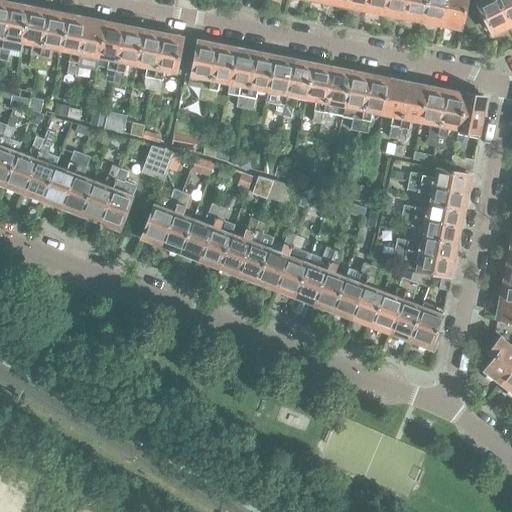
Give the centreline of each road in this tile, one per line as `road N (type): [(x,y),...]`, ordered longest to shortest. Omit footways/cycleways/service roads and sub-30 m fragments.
road 1 (residential): [(458,412),(0,238)]
road 2 (residential): [(511,84),(96,0)]
road 3 (residential): [(458,412),(511,84)]
